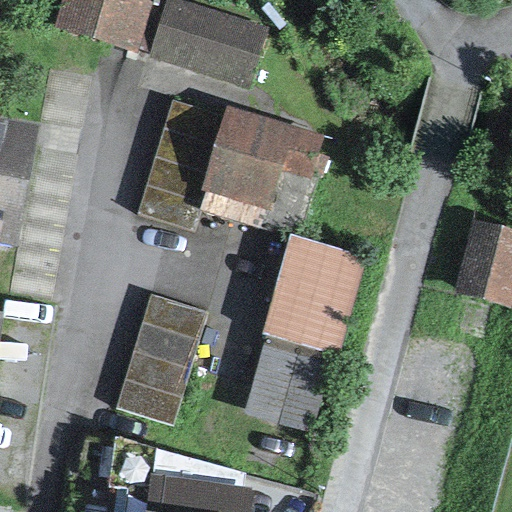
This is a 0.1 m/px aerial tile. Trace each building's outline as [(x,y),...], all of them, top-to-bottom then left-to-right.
[(157,0),(68,0),(56,39),(136,65),(157,0)] [(263,36),(177,9),(160,66),(245,92),(263,36)] [(327,149),(232,118),(199,221),(261,241),(281,178),(314,189),(327,149)] [(23,139),(0,135),(0,243),(5,244),(23,139)] [(511,245),(474,235),(455,303),(511,318),(511,245)] [(366,268),(299,249),(249,424),(316,443),(366,268)] [(204,326),(157,312),(123,424),(169,438),(204,326)] [(250,511),(251,497),(149,488),(146,511),(250,511)]
